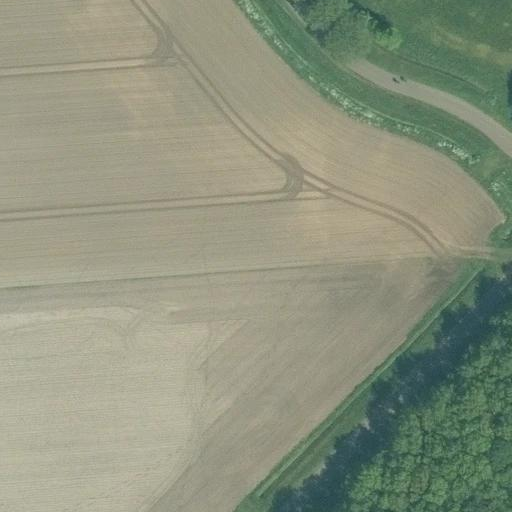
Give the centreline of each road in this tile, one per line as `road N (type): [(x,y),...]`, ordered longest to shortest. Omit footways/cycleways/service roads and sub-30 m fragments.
road 1 (unclassified): [(289,511),(511,271)]
road 2 (unclassified): [(511,143),(446,103),(371,74),(294,0)]
